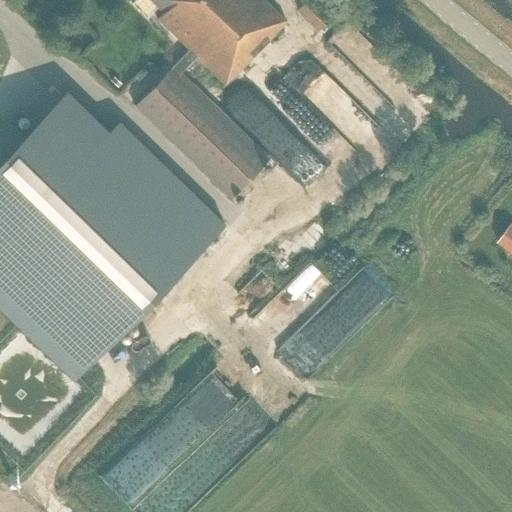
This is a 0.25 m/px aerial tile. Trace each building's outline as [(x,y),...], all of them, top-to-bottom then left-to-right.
[(134,106),(230,200),(269,160),(180,73),(196,56),(225,85),(286,22),(263,0),(150,0),(163,12),(157,19),(189,50),(173,66),(134,106)] [(329,20),(308,0),(307,0),(297,11),(319,31),(329,20)] [(349,16),(328,36),(397,106),(418,86),(349,16)] [(302,88),(272,107),(292,139),(322,120),(302,88)] [(221,225),(117,123),(105,136),(63,95),(23,137),(9,123),(0,132),(0,305),(75,378),(221,225)] [(498,243),(511,253),(511,227),(510,226),(498,243)] [(304,377),(391,295),(366,268),(320,311),(305,295),(295,304),(283,291),(251,321),(304,377)] [(101,472),(139,511),(184,511),(214,483),(186,453),(144,492),(114,460),(101,472)]
